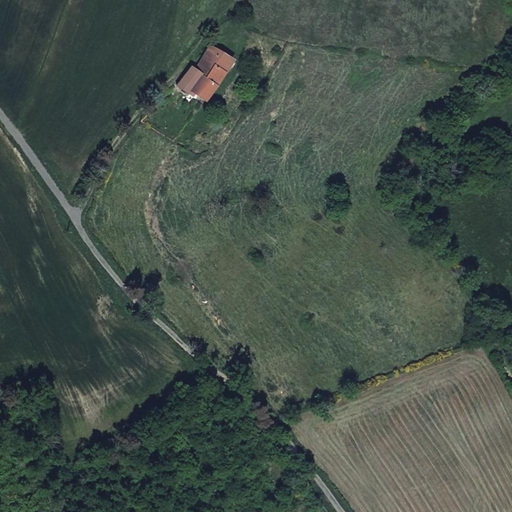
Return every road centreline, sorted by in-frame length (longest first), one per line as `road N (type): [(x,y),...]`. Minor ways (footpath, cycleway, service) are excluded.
road 1 (track): [(346,511),(268,408),(208,366),(133,295),(0,101)]
road 2 (unknown): [(60,190),(184,62)]
